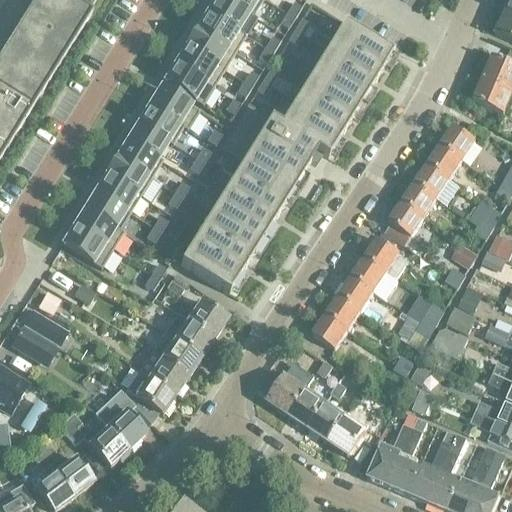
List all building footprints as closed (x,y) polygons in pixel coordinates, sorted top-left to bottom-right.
[(36,0),(0,58),(0,161),(91,15),(66,0),(36,0)] [(95,0),(68,0),(88,12),(95,0)] [(250,17),(222,0),(214,0),(206,14),(239,35),(250,17)] [(265,3),(260,0),(222,0),(254,20),(265,3)] [(294,6),(287,16),(294,21),(301,10),(294,6)] [(206,14),(195,31),(237,57),(247,40),(206,14)] [(294,21),(287,16),(280,27),(288,32),(294,21)] [(511,21),(504,18),(495,38),(511,45),(511,21)] [(294,34),(302,39),(308,29),(300,23),(294,34)] [(237,57),(195,31),(184,49),(226,74),(237,57)] [(244,272),(260,246),(276,221),(292,195),(317,156),(327,162),(343,136),(359,110),(375,85),(392,58),(350,32),(287,134),(247,109),(220,152),(250,170),(186,272),(228,298),(244,272)] [(287,45),(295,50),(302,39),(294,34),(287,45)] [(271,54),(278,59),(285,48),(277,43),(271,54)] [(173,66),(215,92),(226,74),(184,49),(173,66)] [(493,60),(483,83),(511,95),(511,54),(508,53),(503,65),(493,60)] [(264,65),(271,70),(278,59),(271,54),(264,65)] [(204,110),(215,92),(173,66),(162,84),(204,110)] [(262,85),(270,90),(277,79),(268,74),(262,85)] [(251,75),(244,86),(251,90),(258,79),(251,75)] [(503,119),(511,98),(511,95),(483,83),(473,105),(503,119)] [(262,85),(255,96),(263,101),(270,90),(262,85)] [(251,90),(244,86),(237,97),(245,101),(251,90)] [(159,89),(147,108),(185,131),(189,133),(200,115),(159,89)] [(234,119),(241,108),(233,103),(226,114),(234,119)] [(185,131),(147,108),(137,125),(174,148),(185,131)] [(170,146),(137,125),(126,142),(159,163),(170,146)] [(453,130),(440,149),(462,164),(475,145),(453,130)] [(215,149),(221,139),(214,134),(207,145),(215,149)] [(163,166),(126,142),(115,160),(152,183),(163,166)] [(440,149),(427,168),(449,183),(462,164),(440,149)] [(196,162),(204,167),(210,156),(203,151),(196,162)] [(115,160),(104,177),(142,200),(152,183),(115,160)] [(197,178),(204,167),(196,162),(189,173),(197,178)] [(205,176),(213,182),(220,171),(211,166),(205,176)] [(427,168),(414,188),(436,203),(449,183),(427,168)] [(205,176),(198,187),(206,192),(213,182),(205,176)] [(142,200),(104,177),(94,194),(131,217),(142,200)] [(511,187),(504,183),(500,189),(511,197),(511,187)] [(175,197),(182,201),(189,190),(181,186),(175,197)] [(414,188),(401,207),(423,222),(436,203),(414,188)] [(496,197),(509,204),(511,198),(511,197),(500,189),(496,197)] [(83,211),(116,232),(127,215),(94,194),(83,211)] [(175,212),(182,201),(175,197),(168,208),(175,212)] [(482,205),(476,214),(493,225),(499,216),(482,205)] [(388,226),(410,241),(423,222),(401,207),(388,226)] [(72,229),(113,255),(124,237),(116,232),(83,211),(72,229)] [(173,227),(181,232),(188,222),(180,217),(173,227)] [(153,231),(161,236),(167,225),(160,220),(153,231)] [(489,238),(494,230),(481,222),(477,230),(489,238)] [(173,227),(166,238),(175,243),(181,232),(173,227)] [(99,277),(113,255),(72,229),(58,251),(99,277)] [(486,244),(489,238),(477,230),(473,236),(486,244)] [(154,247),(161,236),(153,231),(146,242),(154,247)] [(377,243),(364,262),(386,277),(399,257),(377,243)] [(460,247),(452,259),(469,270),(477,258),(460,247)] [(502,263),(487,256),(482,266),(497,273),(502,263)] [(373,296),(386,277),(364,262),(351,281),(373,296)] [(155,281),(163,285),(170,275),(162,270),(155,281)] [(448,278),(461,285),(465,278),(453,271),(448,278)] [(445,285),(457,292),(457,293),(461,285),(448,278),(445,285)] [(156,296),(163,285),(155,281),(149,292),(156,296)] [(338,300),(360,315),(373,296),(351,281),(338,300)] [(170,284),(166,291),(178,299),(183,293),(170,284)] [(468,291),(458,311),(472,318),(482,298),(468,291)] [(57,303),(46,296),(39,309),(49,316),(57,303)] [(325,320),(347,335),(360,315),(338,300),(325,320)] [(170,312),(160,305),(155,313),(165,320),(170,312)] [(189,325),(213,342),(227,323),(202,306),(189,325)] [(456,311),(447,328),(467,339),(476,322),(456,311)] [(29,314),(21,328),(49,345),(57,331),(29,314)] [(312,339),(334,354),(347,335),(325,320),(312,339)] [(432,336),(437,327),(424,320),(419,327),(432,336)] [(176,344),(200,361),(213,342),(189,325),(176,344)] [(421,354),(432,336),(419,327),(408,347),(421,354)] [(508,338),(489,329),(483,342),(503,351),(508,338)] [(25,332),(15,348),(26,355),(36,339),(25,332)] [(458,345),(439,336),(433,351),(452,359),(458,345)] [(165,337),(153,354),(152,355),(188,380),(200,361),(176,344),(165,337)] [(315,360),(306,354),(300,362),(310,368),(315,360)] [(139,374),(175,399),(188,380),(152,355),(139,374)] [(408,376),(414,367),(401,359),(396,368),(408,376)] [(325,381),(332,370),(324,365),(317,376),(325,381)] [(492,377),(511,386),(511,373),(497,367),(492,377)] [(405,381),(408,376),(396,368),(392,374),(405,381)] [(0,416),(8,421),(28,391),(0,373),(0,416)] [(123,398),(135,410),(136,411),(141,404),(162,418),(175,399),(139,374),(126,394),(123,398)] [(511,386),(492,377),(488,388),(509,397),(505,406),(511,408),(511,386)] [(288,419),(306,393),(285,379),(267,405),(288,419)] [(330,397),(338,403),(346,392),(338,386),(330,397)] [(306,393),(288,419),(308,433),(326,406),(306,393)] [(412,413),(425,418),(433,399),(420,393),(412,413)] [(135,410),(123,398),(119,395),(94,419),(99,424),(100,424),(128,454),(146,437),(127,417),(135,410)] [(326,406),(308,433),(328,446),(346,420),(326,406)] [(474,417),(511,432),(511,408),(505,406),(501,415),(479,406),(474,417)] [(346,420),(328,446),(348,460),(379,414),(371,409),(365,419),(360,416),(354,425),(346,420)] [(81,428),(82,427),(72,417),(59,431),(74,449),(82,442),(109,471),(128,454),(100,424),(99,424),(88,435),(81,428)] [(511,432),(474,417),(470,427),(491,437),(487,446),(511,456),(511,432)] [(427,426),(417,422),(412,432),(413,432),(388,491),(408,499),(421,467),(411,463),(427,426)] [(367,482),(388,491),(413,432),(412,432),(403,428),(392,454),(381,450),(380,454),(380,453),(367,482)] [(421,467),(408,499),(427,508),(456,439),(446,435),(431,471),(421,467)] [(466,443),(456,439),(427,508),(437,511),(448,511),(460,484),(450,479),(466,443)] [(43,446),(36,451),(45,462),(51,457),(43,446)] [(37,468),(45,462),(36,451),(29,457),(37,468)] [(460,484),(448,511),(471,511),(496,456),(486,451),(470,488),(460,484)] [(489,496),(505,460),(496,456),(471,511),(494,511),(500,500),(489,496)] [(55,476),(74,501),(93,486),(75,462),(55,476)] [(58,511),(74,501),(55,476),(45,484),(40,477),(30,484),(35,492),(49,511),(58,511)] [(0,511),(24,511),(32,506),(20,488),(0,500),(0,511)]
